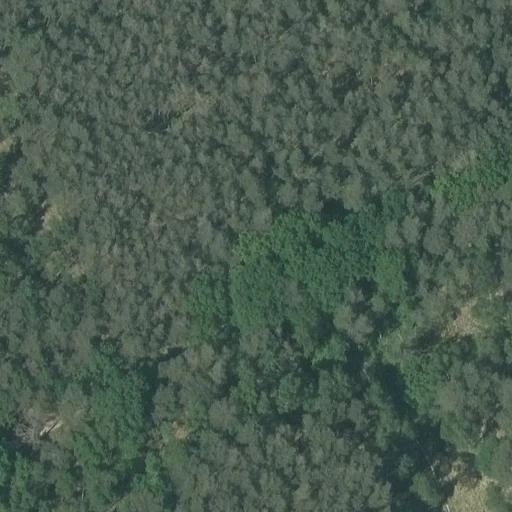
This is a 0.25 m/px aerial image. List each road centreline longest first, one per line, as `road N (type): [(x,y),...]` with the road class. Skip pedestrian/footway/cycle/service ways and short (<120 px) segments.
road 1 (track): [(0,460),(91,417),(272,308)]
road 2 (track): [(272,308),(511,194)]
